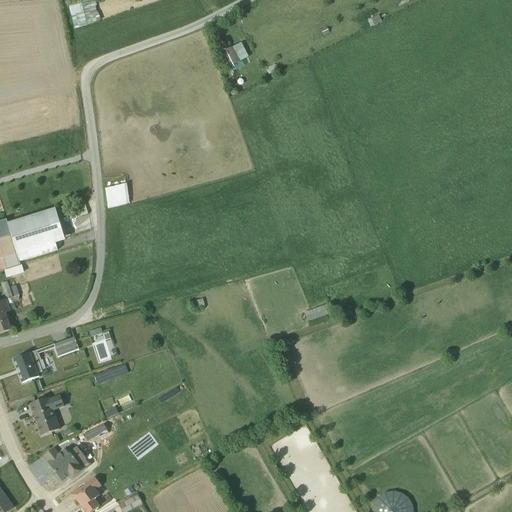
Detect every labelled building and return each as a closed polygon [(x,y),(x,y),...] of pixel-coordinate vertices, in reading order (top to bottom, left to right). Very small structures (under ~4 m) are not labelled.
[(67,7),(72,30),(86,28),(81,5),(67,7)] [(369,22),(372,28),(384,23),(380,16),(369,22)] [(228,47),(217,53),(224,68),(236,62),(228,47)] [(132,188),(110,193),(113,212),(136,208),(132,188)] [(65,243),(56,210),(8,225),(7,223),(0,224),(0,274),(4,273),(21,268),(20,264),(58,253),(56,246),(65,243)] [(21,268),(4,273),(7,281),(24,275),(22,267),(21,268)] [(1,286),(6,302),(12,299),(7,284),(1,286)] [(14,304),(21,302),(19,297),(6,302),(10,313),(16,311),(14,304),(12,304),(13,304),(14,304)] [(195,311),(207,308),(204,300),(193,304),(195,311)] [(6,302),(0,303),(0,336),(11,332),(6,315),(10,314),(6,302)] [(306,313),(309,323),(330,316),(327,306),(306,313)] [(91,339),(103,335),(101,330),(89,335),(91,339)] [(106,345),(112,343),(109,334),(103,335),(106,345)] [(14,362),(23,385),(40,379),(38,375),(42,374),(39,363),(41,362),(39,356),(55,350),(58,359),(78,351),(74,339),(14,362)] [(124,366),(94,378),(98,386),(128,376),(128,375),(124,366)] [(49,400),(30,406),(41,438),(60,431),(54,413),(64,409),(60,397),(50,401),(49,400)] [(70,477),(72,480),(83,473),(78,467),(86,461),(77,449),(70,455),(67,450),(47,465),(53,473),(53,472),(62,483),(70,477)] [(81,510),(82,511),(94,511),(100,508),(95,502),(100,497),(89,483),(79,491),(82,495),(75,501),(82,510),(81,510)] [(0,511),(10,511),(14,509),(0,489),(0,511)] [(119,508),(121,511),(130,511),(142,505),(137,497),(119,508)]
